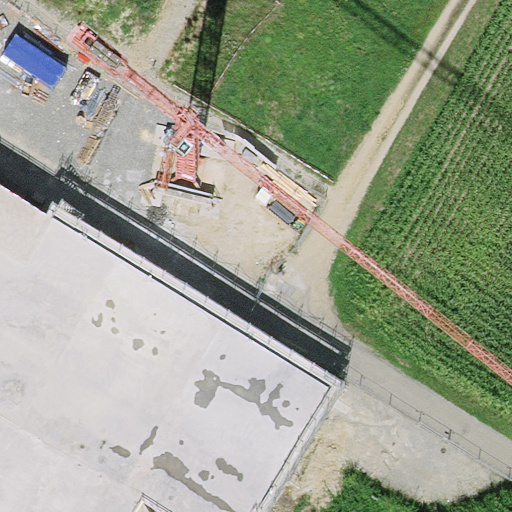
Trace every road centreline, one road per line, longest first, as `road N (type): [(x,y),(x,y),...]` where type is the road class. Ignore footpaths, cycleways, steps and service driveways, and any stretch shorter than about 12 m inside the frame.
road 1 (unclassified): [(0,160),(259,332),(511,484)]
road 2 (track): [(259,332),(463,0)]
